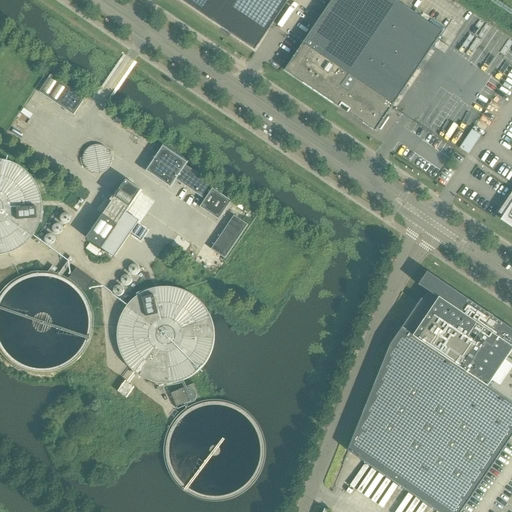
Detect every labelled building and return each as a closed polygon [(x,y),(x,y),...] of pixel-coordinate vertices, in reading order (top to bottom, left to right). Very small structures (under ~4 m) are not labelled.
[(180,0),(255,50),(289,0),(180,0)] [(348,108),(350,109),(347,113),(376,132),(378,129),(380,130),(389,118),(386,116),(392,108),(443,32),(394,0),(332,0),(300,48),(285,71),(340,108),(342,104),(344,106),(343,107),(347,109),(348,108)] [(85,98),(51,75),(39,92),(73,116),(85,98)] [(462,144),(471,150),(481,136),(472,130),(462,144)] [(471,150),(462,144),(459,148),(468,154),(471,150)] [(171,188),(176,180),(205,200),(200,207),(219,220),(231,201),(216,191),(218,189),(224,193),(224,192),(186,166),(188,163),(163,146),(163,147),(162,148),(146,171),(171,188)] [(42,211),(42,210),(41,205),(41,201),(40,197),(38,191),(33,183),(30,179),(27,176),(26,175),(21,170),(17,168),(13,166),(9,164),(6,163),(2,163),(0,162),(0,258),(2,258),(10,256),(14,254),(20,251),(24,248),(27,245),(30,242),(33,237),(38,229),(40,223),(41,219),(42,211)] [(103,215),(118,225),(142,190),(127,180),(103,215)] [(511,192),(501,210),(498,213),(511,222),(511,192)] [(87,239),(102,249),(104,246),(118,225),(103,215),(99,221),(87,239)] [(211,249),(225,259),(248,225),(234,215),(211,249)] [(76,269),(68,279),(85,292),(93,281),(76,269)] [(422,299),(403,327),(391,345),(348,451),(437,511),(461,511),(511,436),(511,359),(508,357),(511,351),(511,329),(428,272),(419,285),(428,292),(423,300),(422,299)] [(213,342),(213,339),(213,334),(212,328),(210,320),(207,316),(205,311),(202,308),(199,304),(195,300),(191,298),(184,294),(177,292),(174,291),(166,290),(160,290),(156,291),(148,293),(145,295),(140,297),(135,300),(132,303),(129,307),(126,310),(122,317),(120,322),(118,326),(117,335),(117,339),(117,344),(118,348),(119,353),(121,358),(123,362),(126,366),(129,370),(134,375),(138,378),(145,382),(153,385),(157,386),(163,386),(167,386),(172,386),(177,385),(181,383),(188,380),(192,378),(195,376),(199,372),(202,368),(205,365),(209,358),(211,354),(212,348),(213,342)] [(118,392),(126,398),(134,387),(126,381),(118,392)] [(171,393),(176,407),(200,397),(194,384),(171,393)]
